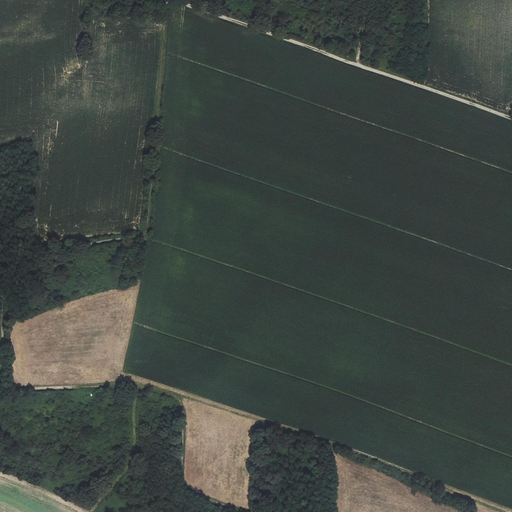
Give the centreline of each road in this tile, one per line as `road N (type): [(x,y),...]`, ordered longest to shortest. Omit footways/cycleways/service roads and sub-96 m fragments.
road 1 (track): [(246,511),(183,486),(181,411),(172,397),(131,386),(28,389),(11,382),(0,290)]
road 2 (track): [(167,0),(145,234),(0,263)]
road 3 (track): [(356,65),(172,0)]
road 4 (track): [(511,119),(356,65)]
